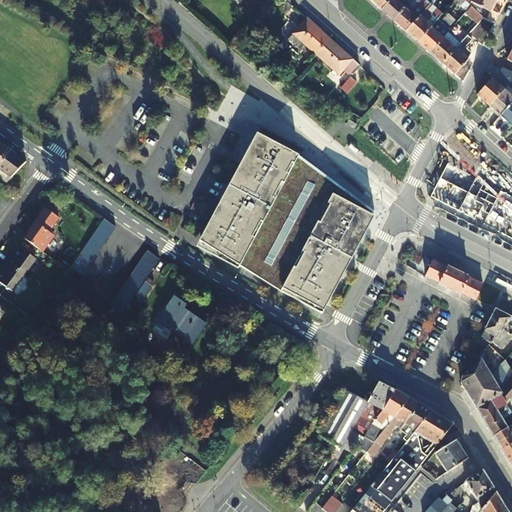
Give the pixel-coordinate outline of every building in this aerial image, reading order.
[(370,0),(381,10),(389,0),(370,0)] [(389,0),(381,10),(393,20),(409,2),(408,2),(407,2),(404,0),(389,0)] [(424,0),(420,6),(425,10),(432,2),(433,0),(424,0)] [(463,0),(471,6),(473,9),(483,17),(484,17),(485,18),(494,0),(463,0)] [(393,20),(406,31),(417,19),(412,15),(416,10),(409,2),(393,20)] [(425,10),(417,19),(406,31),(418,42),(435,22),(443,12),(432,2),(425,10)] [(483,17),(473,9),(470,13),(479,22),(483,17)] [(435,22),(447,33),(455,24),(443,12),(435,22)] [(329,39),(306,18),(290,36),(304,47),(306,46),(315,54),(329,39)] [(418,42),(430,53),(447,33),(435,22),(418,42)] [(447,33),(460,44),(467,36),(455,24),(447,33)] [(430,53),(442,64),(443,62),(460,44),(447,33),(430,53)] [(442,64),(454,75),(467,60),(466,58),(471,54),(464,48),(471,40),(467,36),(460,44),(443,62),(442,64)] [(329,39),(315,54),(339,75),(343,71),(348,75),(352,75),(360,66),(329,39)] [(511,80),(511,72),(503,67),(496,83),(491,78),(477,95),(489,106),(504,90),(511,80)] [(351,76),(341,87),(346,92),(347,93),(357,82),(351,76)] [(489,106),(500,115),(511,102),(511,97),(504,90),(489,106)] [(391,129),(401,119),(379,99),(369,109),(391,129)] [(511,102),(500,115),(510,124),(511,122),(511,102)] [(222,201),(201,242),(321,313),(375,212),(299,156),(258,134),(230,187),(231,187),(223,201),(222,201)] [(0,165),(10,152),(10,151),(0,143),(0,165)] [(0,165),(0,171),(10,178),(25,163),(26,162),(10,151),(10,152),(0,165)] [(511,194),(446,162),(430,196),(511,238),(511,194)] [(0,177),(2,180),(6,183),(10,178),(0,171),(0,177)] [(25,238),(41,250),(53,233),(49,229),(59,214),(45,205),(29,227),(31,229),(25,238)] [(115,227),(104,220),(71,268),(83,276),(115,227)] [(125,240),(115,252),(128,261),(137,249),(125,240)] [(4,261),(23,275),(35,258),(19,246),(13,254),(10,252),(4,261)] [(159,259),(147,251),(110,307),(122,315),(159,259)] [(469,276),(448,265),(447,266),(433,259),(424,276),(438,283),(438,284),(460,295),(460,294),(474,301),(482,284),(468,277),(469,276)] [(23,275),(4,261),(0,266),(0,269),(1,270),(0,271),(0,281),(12,290),(23,275)] [(140,306),(145,300),(157,281),(149,276),(137,295),(137,296),(140,306)] [(99,318),(67,289),(55,302),(88,331),(99,318)] [(161,318),(162,319),(176,328),(196,340),(208,320),(186,306),(189,301),(177,294),(161,318)] [(500,349),(510,335),(511,331),(511,322),(508,319),(510,316),(494,308),(479,337),(489,343),(491,341),(500,349)] [(176,328),(162,319),(157,328),(171,337),(176,328)] [(47,336),(40,346),(52,355),(60,345),(47,336)] [(489,360),(484,350),(478,357),(480,358),(461,377),(460,383),(465,392),(490,376),(485,366),(489,360)] [(490,376),(465,392),(474,406),(502,388),(511,376),(511,369),(508,374),(499,366),(498,367),(490,376)] [(511,376),(502,388),(474,406),(493,436),(507,427),(502,418),(510,412),(506,404),(511,397),(511,376)] [(372,424),(375,419),(381,409),(383,410),(394,390),(378,380),(367,400),(357,419),(370,426),(371,426),(372,424)] [(342,446),(357,419),(367,400),(346,389),(321,435),(323,436),(322,438),(336,444),(337,443),(342,446)] [(381,409),(375,419),(379,421),(383,423),(390,415),(394,417),(409,398),(394,390),(383,410),(381,409)] [(384,430),(364,454),(369,458),(380,445),(381,446),(394,431),(393,430),(396,426),(401,421),(404,423),(420,404),(409,398),(394,417),(384,430)] [(420,404),(404,423),(401,428),(411,435),(431,410),(420,404)] [(382,511),(421,464),(443,435),(451,425),(453,424),(431,410),(411,435),(398,452),(391,461),(350,511),(382,511)] [(182,431),(170,422),(170,421),(160,434),(159,435),(171,445),(182,431)] [(511,423),(507,427),(493,436),(502,451),(511,442),(511,423)] [(371,426),(370,426),(354,452),(362,457),(364,454),(384,430),(376,426),(372,424),(371,426)] [(449,443),(456,438),(460,436),(462,435),(456,426),(453,424),(451,425),(443,435),(449,443)] [(456,438),(449,443),(436,452),(447,471),(468,458),(456,438)] [(511,467),(511,442),(502,451),(511,467)] [(215,460),(222,452),(221,450),(217,447),(210,455),(214,459),(215,460)] [(387,458),(391,461),(398,452),(394,449),(387,458)] [(405,511),(435,475),(423,466),(386,511),(405,511)] [(483,509),(496,492),(483,469),(466,481),(480,503),(483,509)] [(321,509),(325,511),(335,511),(345,500),(335,491),(321,509)] [(496,492),(483,509),(481,511),(482,511),(504,511),(506,509),(496,492)] [(442,511),(448,506),(446,504),(439,497),(425,511),(442,511)] [(454,511),(458,508),(451,502),(448,506),(442,511),(454,511)] [(480,511),(481,511),(483,509),(480,503),(474,507),(471,511),(480,511)]
